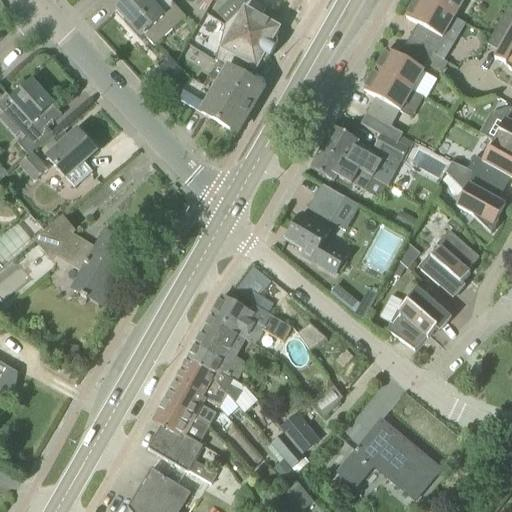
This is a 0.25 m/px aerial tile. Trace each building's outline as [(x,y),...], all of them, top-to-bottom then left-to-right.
[(154,48),(169,34),(185,19),(167,0),(160,0),(161,0),(160,0),(129,0),(117,11),(142,38),(143,36),(154,48)] [(225,26),(225,27),(274,54),(277,48),(276,48),(278,42),(275,40),(280,31),(260,20),(266,9),(251,0),(225,26)] [(442,40),(454,20),(419,0),(416,0),(406,19),(418,26),(408,42),(433,55),(442,40)] [(419,0),(454,20),(465,0),(419,0)] [(511,72),(511,10),(509,8),(487,46),(499,53),(494,61),(506,67),(509,71),(511,72)] [(229,70),(242,78),(247,69),(248,67),(257,72),(262,63),(265,65),(269,60),(270,60),(274,54),(225,27),(216,63),(229,70)] [(423,72),(426,67),(442,74),(448,64),(433,55),(408,42),(399,58),(388,51),(376,72),(412,93),(424,72),(423,72)] [(144,79),(147,82),(155,91),(179,70),(169,58),(144,79)] [(204,88),(220,97),(237,106),(239,103),(252,110),(263,90),(242,78),(229,70),(221,84),(210,78),(204,88)] [(400,113),(412,120),(424,99),(412,93),(376,72),(364,93),(376,99),(367,115),(391,129),(400,113)] [(8,97),(0,104),(0,111),(13,125),(23,135),(38,121),(48,131),(63,117),(32,83),(12,101),(8,97)] [(193,83),(187,93),(181,102),(237,135),(252,110),(239,103),(237,106),(220,97),(204,88),(204,89),(193,83)] [(511,110),(510,109),(503,122),(505,123),(494,143),(511,153),(511,110)] [(375,148),(369,159),(354,150),(359,143),(334,129),(322,151),(370,178),(388,188),(401,163),(375,148)] [(54,155),(48,161),(73,189),(90,174),(82,165),(95,153),(78,133),(66,144),(62,139),(49,150),(50,151),(54,155)] [(381,136),(375,148),(401,163),(408,150),(381,136)] [(511,153),(494,143),(483,163),(475,158),(468,171),(504,192),(511,180),(511,153)] [(322,151),(310,170),(334,184),(337,178),(352,187),(352,186),(363,192),(370,178),(322,151)] [(34,184),(48,171),(43,165),(33,154),(28,159),(19,167),(34,184)] [(506,208),(498,203),(504,192),(468,171),(467,172),(452,165),(446,175),(465,194),(457,208),(471,216),(491,236),(492,235),(494,233),(496,230),(497,228),(498,224),(499,219),(506,208)] [(0,182),(0,183),(8,176),(3,171),(0,170),(0,182)] [(329,235),(327,234),(347,201),(324,188),(305,221),(299,218),(286,242),(303,252),(300,257),(336,278),(348,257),(324,244),(329,235)] [(411,233),(417,221),(401,213),(394,225),(411,233)] [(80,295),(102,308),(111,291),(106,288),(130,246),(106,233),(93,254),(68,239),(74,235),(63,220),(37,241),(49,256),(57,249),(87,267),(74,288),(80,295)] [(446,226),(455,234),(461,228),(452,220),(446,226)] [(467,273),(479,259),(449,233),(436,247),(440,250),(421,271),(451,298),(470,276),(467,273)] [(400,280),(405,270),(398,263),(392,275),(400,280)] [(403,303),(392,324),(387,333),(415,353),(427,340),(428,340),(447,319),(417,292),(406,305),(403,303)] [(251,314),(223,298),(212,317),(241,333),(238,337),(246,342),(246,343),(255,348),(263,333),(283,345),(292,329),(271,317),(264,329),(248,320),(251,314)] [(237,384),(247,366),(237,360),(246,343),(246,342),(238,337),(241,333),(212,317),(195,348),(227,366),(223,373),(232,377),(230,380),(237,384)] [(310,326),(297,335),(310,353),(327,341),(310,326)] [(77,348),(67,348),(67,359),(77,359),(77,348)] [(227,366),(195,348),(187,361),(217,378),(215,383),(228,397),(244,415),(258,402),(245,388),(237,384),(230,380),(232,377),(223,373),(227,366)] [(208,400),(207,404),(220,411),(228,397),(215,383),(217,378),(187,361),(175,382),(208,400)] [(0,396),(4,399),(17,375),(0,365),(0,396)] [(164,403),(210,428),(211,428),(218,416),(204,409),(207,404),(208,400),(175,382),(164,403)] [(334,389),(311,406),(324,422),(343,400),(334,389)] [(164,403),(153,423),(161,427),(199,448),(210,428),(164,403)] [(305,457),(320,443),(297,416),(280,431),(285,436),(286,435),(305,457)] [(356,490),(364,481),(374,468),(415,503),(441,472),(382,423),(338,475),(356,490)] [(161,427),(148,452),(212,486),(217,476),(195,464),(203,450),(199,448),(161,427)] [(272,447),(285,462),(292,472),(305,460),(303,458),(305,457),(286,435),(285,436),(272,447)] [(275,472),(285,483),(294,475),(284,463),(275,472)] [(128,511),(180,511),(191,496),(151,472),(128,511)] [(276,503),(283,511),(289,511),(308,497),(298,485),(276,503)]
